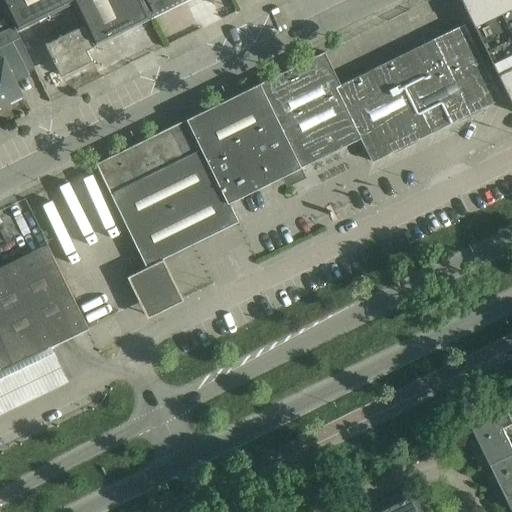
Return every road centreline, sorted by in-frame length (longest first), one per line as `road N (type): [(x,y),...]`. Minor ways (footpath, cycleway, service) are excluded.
road 1 (unclassified): [(0,406),(511,159)]
road 2 (unclassified): [(0,185),(382,0)]
road 3 (tertiary): [(511,240),(159,414)]
road 4 (tertiary): [(182,463),(511,304)]
road 5 (residential): [(325,511),(437,457),(463,511)]
road 6 (tertiary): [(159,414),(0,499)]
